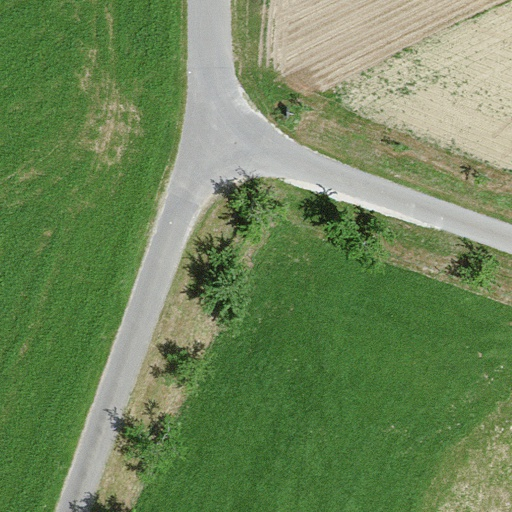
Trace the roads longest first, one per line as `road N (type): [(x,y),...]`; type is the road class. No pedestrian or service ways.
road 1 (unclassified): [(72,511),(195,202),(205,138),(197,0)]
road 2 (track): [(205,138),(511,241)]
